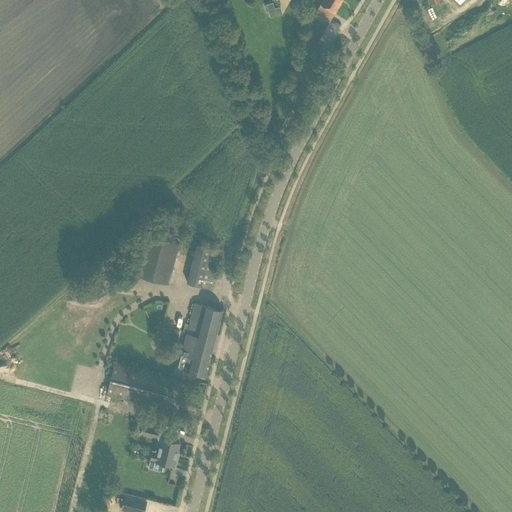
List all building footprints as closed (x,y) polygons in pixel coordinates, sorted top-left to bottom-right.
[(321,0),(318,7),(314,13),(329,22),(341,0),(321,0)] [(280,7),(268,10),(270,16),(282,13),(280,7)] [(135,276),(168,285),(178,244),(145,235),(135,276)] [(196,244),(186,282),(209,288),(220,250),(196,244)] [(187,370),(205,375),(222,310),(194,302),(181,354),(187,355),(183,369),(187,370)] [(106,395),(176,413),(184,382),(113,364),(106,395)] [(140,432),(157,436),(159,428),(142,424),(140,432)] [(175,458),(179,442),(161,438),(157,452),(152,451),(149,460),(164,464),(164,465),(175,468),(177,458),(175,458)]
